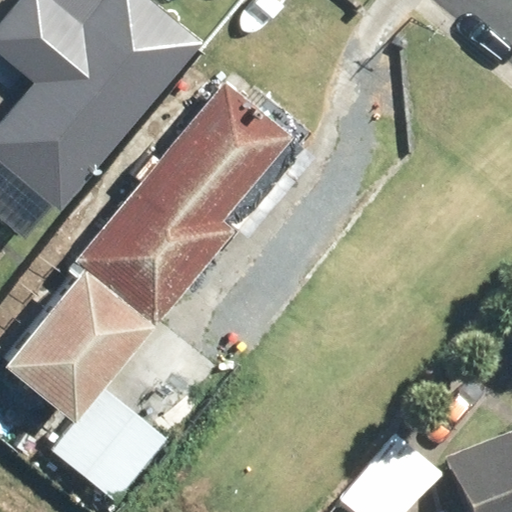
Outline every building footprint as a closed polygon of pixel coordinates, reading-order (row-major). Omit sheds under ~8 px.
[(7,0),(0,10),(0,70),(19,86),(0,108),(0,173),(45,211),(186,43),(134,0),(91,0),(70,25),(37,0),(7,0)] [(207,86),(63,261),(142,325),(286,151),(207,86)] [(0,342),(0,382),(48,420),(121,327),(53,275),(0,342)] [(103,504),(152,443),(86,390),(37,450),(103,504)] [(511,511),(511,430),(507,437),(430,466),(447,511),(511,511)]
